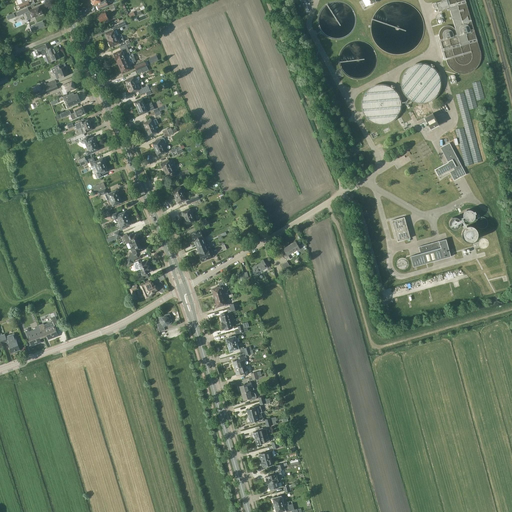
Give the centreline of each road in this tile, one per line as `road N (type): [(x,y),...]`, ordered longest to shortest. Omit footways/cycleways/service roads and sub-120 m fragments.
road 1 (secondary): [(183,288),(61,0)]
road 2 (secondary): [(248,511),(183,288)]
road 3 (unclassified): [(0,369),(113,327),(183,288)]
road 4 (unclassified): [(183,288),(346,191)]
